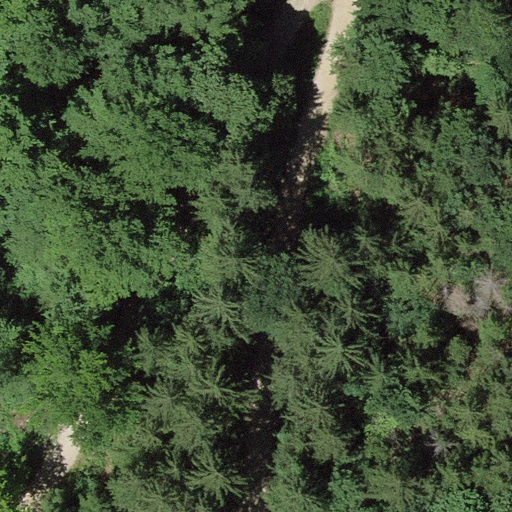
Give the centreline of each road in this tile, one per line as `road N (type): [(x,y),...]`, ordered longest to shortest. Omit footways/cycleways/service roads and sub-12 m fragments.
road 1 (track): [(307,0),(251,69),(33,511)]
road 2 (track): [(256,511),(260,345),(347,0)]
